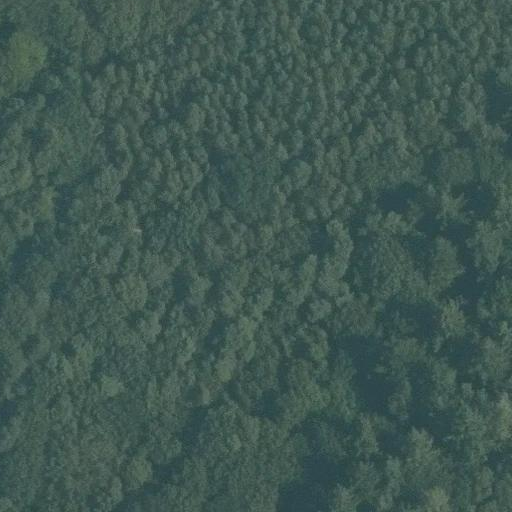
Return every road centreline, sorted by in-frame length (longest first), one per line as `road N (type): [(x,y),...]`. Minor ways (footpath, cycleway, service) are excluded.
road 1 (track): [(340,511),(435,251),(448,189)]
road 2 (track): [(170,327),(448,189)]
road 3 (track): [(0,413),(170,327)]
road 4 (track): [(156,0),(36,56)]
